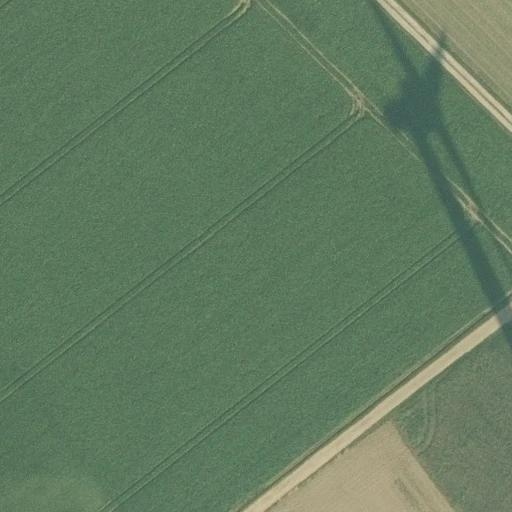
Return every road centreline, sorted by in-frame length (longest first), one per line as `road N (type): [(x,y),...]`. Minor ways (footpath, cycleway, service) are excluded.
road 1 (track): [(255,511),(511,309)]
road 2 (track): [(511,140),(370,0)]
